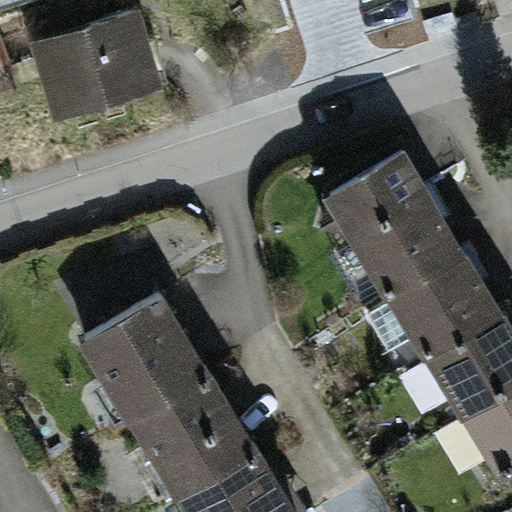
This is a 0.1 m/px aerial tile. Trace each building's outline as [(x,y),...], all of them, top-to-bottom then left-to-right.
[(62,117),(176,80),(150,2),(36,39),(62,117)] [(456,216),(413,149),(330,202),(373,269),(456,216)] [(499,283),(456,216),(373,269),(416,336),(499,283)] [(511,369),(511,302),(499,283),(416,336),(459,403),(511,369)] [(221,363),(173,288),(88,343),(136,417),(221,363)] [(268,437),(221,363),(136,417),(183,491),(268,437)] [(511,464),(511,369),(459,403),(502,471),(511,464)] [(313,511),(316,511),(268,437),(183,491),(197,511),(313,511)]
